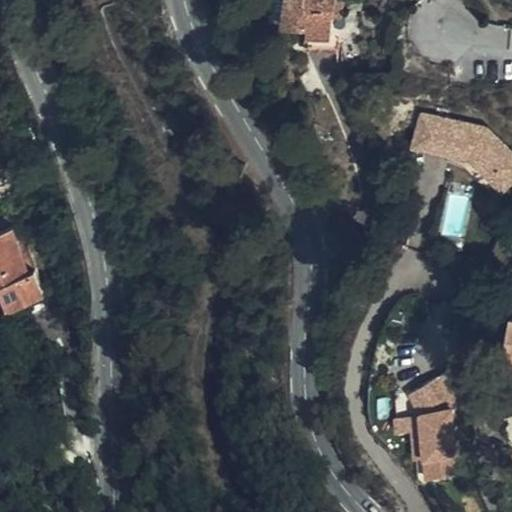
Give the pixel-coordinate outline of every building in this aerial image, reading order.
[(283,18),(286,0),(270,0),(268,16),(283,18)] [(286,0),(283,18),(309,21),(333,25),(334,12),(335,6),(344,7),(344,0),(286,0)] [(333,25),(309,21),(308,31),(332,34),(333,25)] [(511,145),(490,122),(424,105),(414,140),(471,156),(506,191),(511,185),(511,145)] [(29,268),(14,224),(0,229),(0,279),(2,279),(10,302),(45,289),(37,266),(29,268)] [(454,362),(433,372),(449,403),(454,466),(462,465),(458,400),(454,362)] [(433,372),(408,384),(419,406),(423,449),(425,469),(454,466),(449,403),(433,372)] [(423,449),(419,406),(395,407),(396,421),(411,423),(413,450),(423,449)]
